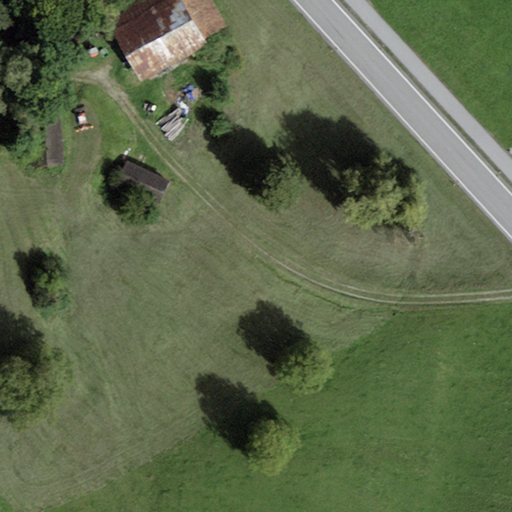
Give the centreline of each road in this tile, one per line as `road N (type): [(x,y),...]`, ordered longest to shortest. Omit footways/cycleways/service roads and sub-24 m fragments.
road 1 (track): [(511,293),(400,298),(339,286),(268,251),(202,194),(102,77)]
road 2 (tertiary): [(511,202),(321,0)]
